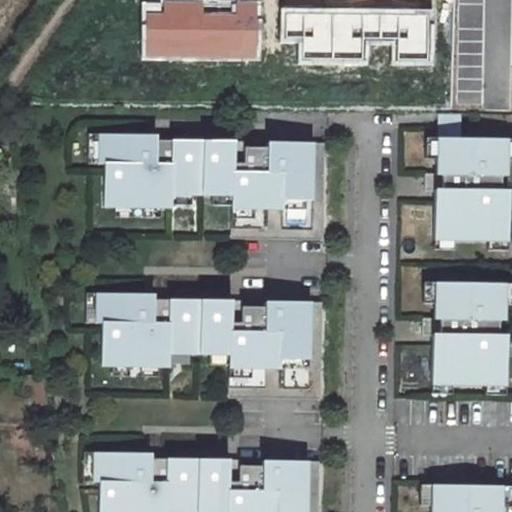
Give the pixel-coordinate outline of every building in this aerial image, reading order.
[(464,129),(462,115),(439,117),(440,131),(464,129)] [(98,167),(98,137),(88,137),(88,167),(98,167)] [(147,138),(98,137),(98,167),(104,167),(104,210),(115,210),(132,210),(143,211),(160,211),(172,211),(172,208),(172,198),(192,198),(211,198),(231,199),(231,209),(231,242),(323,243),(324,146),(268,145),(268,151),(234,150),(234,144),(147,143),(147,138)] [(426,140),(426,162),(437,162),(437,141),(426,140)] [(507,163),(508,143),(437,141),(437,162),(437,177),(425,177),(425,194),(434,194),(433,244),(454,244),(487,244),(508,244),(509,194),(501,194),(501,179),(507,179),(507,163)] [(172,208),(192,208),(192,198),(172,198),(172,208)] [(211,208),(231,209),(231,199),(211,198),(211,208)] [(132,210),(115,210),(115,220),(132,220),(132,210)] [(160,211),(143,211),(143,220),(160,221),(160,211)] [(454,253),(454,244),(433,244),(433,253),(454,253)] [(508,244),(487,244),(487,253),(507,254),(508,244)] [(423,285),(423,307),(434,307),(435,286),(423,285)] [(505,308),(505,287),(435,286),(434,307),(434,321),(422,322),(422,338),(432,339),(431,388),(451,388),(485,389),(505,389),(506,339),(498,339),(499,324),(504,324),(505,308)] [(85,326),(95,326),(96,296),(86,296),(85,326)] [(144,297),(96,296),(95,326),(102,326),(101,369),(112,369),(130,369),(141,370),(158,370),(169,370),(169,367),(170,357),(190,357),(208,357),(228,358),(228,368),(228,401),(320,402),(322,305),(265,304),(265,310),(231,309),(231,304),(144,302),(144,297)] [(169,367),(189,367),(190,357),(170,357),(169,367)] [(208,357),(208,367),(228,368),(228,358),(208,357)] [(130,369),(112,369),(112,379),(130,379),(130,369)] [(158,370),(141,370),(141,379),(158,380),(158,370)] [(451,397),(451,388),(431,388),(431,397),(451,397)] [(505,398),(505,389),(485,389),(485,398),(505,398)] [(83,485),(93,485),(93,455),(83,455),(83,485)] [(142,456),(93,455),(93,485),(99,485),(98,511),(318,511),(319,465),(262,464),(262,469),(229,468),(229,463),(142,461),(142,456)] [(420,488),(420,509),(431,509),(431,488),(420,488)] [(501,511),(501,510),(502,489),(431,488),(431,509),(430,511),(501,511)] [(511,489),(502,489),(501,510),(511,510),(511,489)]
